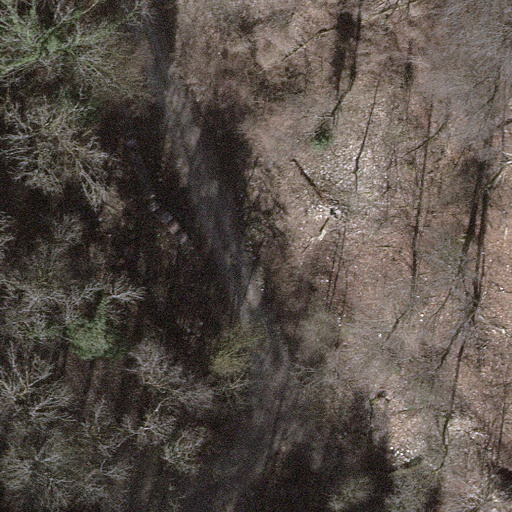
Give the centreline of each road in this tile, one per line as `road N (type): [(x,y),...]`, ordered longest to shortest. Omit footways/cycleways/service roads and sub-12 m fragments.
road 1 (track): [(304,424),(145,0)]
road 2 (track): [(0,234),(185,495)]
road 3 (track): [(185,495),(79,473),(0,421)]
road 4 (track): [(304,424),(185,495)]
